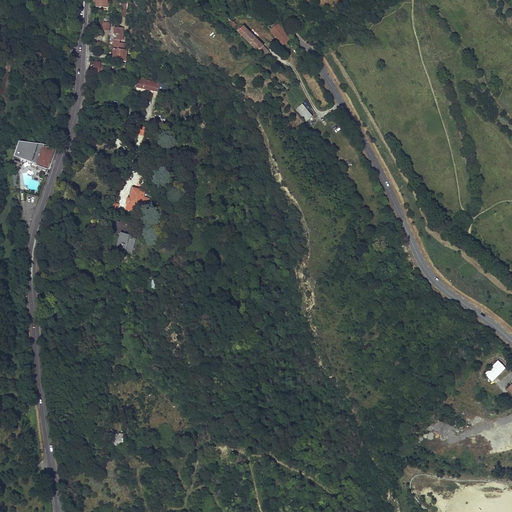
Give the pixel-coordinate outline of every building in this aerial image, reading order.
[(291,40),(274,21),(267,27),(283,46),(291,40)] [(263,46),(242,27),(238,32),(257,52),(262,47),(263,46)] [(122,41),(123,29),(114,28),(113,34),(117,34),(116,39),(113,39),(112,48),(122,49),(122,44),(118,43),(118,40),(122,41)] [(284,73),(289,67),(272,56),(262,47),(257,52),(257,53),(266,62),(267,61),(272,65),(284,73)] [(112,48),(112,59),(122,61),(122,62),(125,62),(125,49),(124,49),(122,49),(112,48)] [(165,97),(167,78),(153,82),(137,82),(136,82),(135,90),(159,91),(159,97),(165,97)] [(312,117),(302,105),(297,109),(306,121),(312,117)] [(45,173),(54,147),(27,143),(22,157),(29,159),(28,161),(32,162),(30,166),(36,168),(36,169),(45,173)] [(146,209),(149,194),(131,190),(129,200),(127,200),(126,204),(146,209)] [(136,237),(122,233),(119,244),(123,245),(122,251),(132,253),(136,237)] [(503,368),(495,361),(483,376),(491,383),(503,368)] [(123,434),(109,434),(109,445),(122,445),(123,434)]
